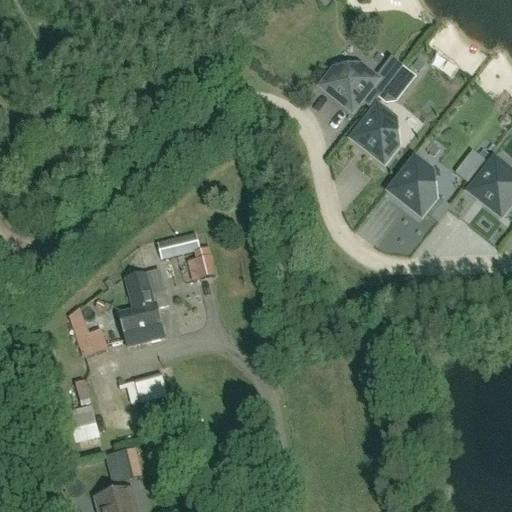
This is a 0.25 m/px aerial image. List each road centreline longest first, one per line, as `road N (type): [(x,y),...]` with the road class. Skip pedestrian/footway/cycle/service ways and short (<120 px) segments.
road 1 (track): [(511,266),(371,263),(343,246),(313,141),(294,117),(269,102),(238,102),(201,119)]
road 2 (track): [(201,119),(52,249),(35,253)]
